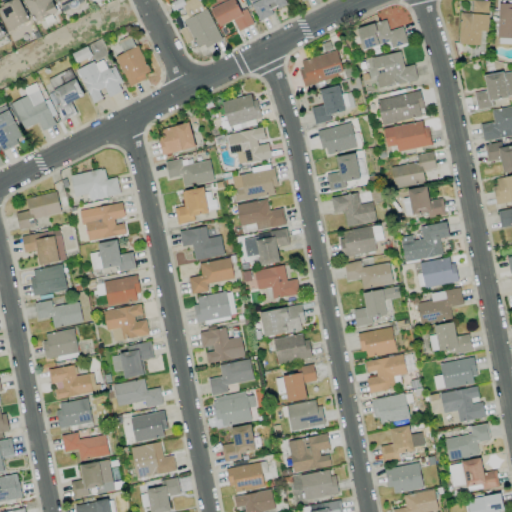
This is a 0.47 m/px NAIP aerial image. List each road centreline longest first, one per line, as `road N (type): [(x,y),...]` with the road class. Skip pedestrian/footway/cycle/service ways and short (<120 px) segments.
road 1 (residential): [(267,48),(369,511)]
road 2 (residential): [(422,0),(511,423)]
road 3 (tertiary): [(366,0),(0,185)]
road 4 (residential): [(127,121),(206,511)]
road 5 (residential): [(0,256),(52,511)]
